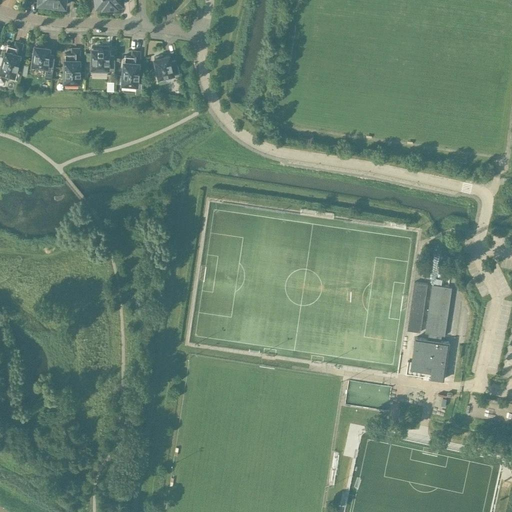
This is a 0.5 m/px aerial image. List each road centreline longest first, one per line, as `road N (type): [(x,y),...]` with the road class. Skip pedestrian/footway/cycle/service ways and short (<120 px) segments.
road 1 (residential): [(203,34),(205,80),(237,131),(284,153),(479,190),(487,197),(480,235)]
road 2 (residential): [(0,9),(37,20),(139,26)]
